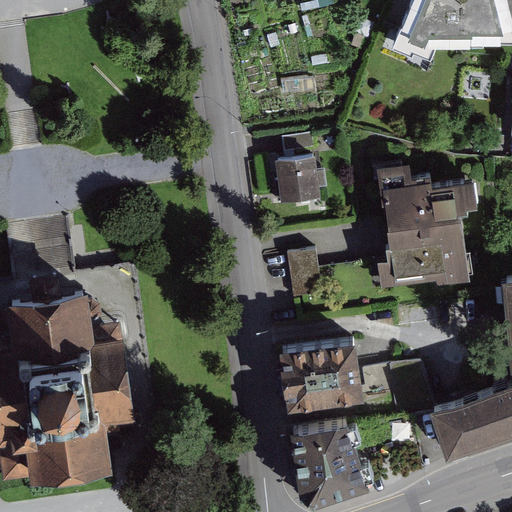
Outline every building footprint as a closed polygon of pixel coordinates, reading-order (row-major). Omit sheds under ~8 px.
[(462,42),(511,39),(511,23),(504,0),(389,0),(372,47),(392,54),(391,58),(413,67),(425,35),(462,34),(462,42)] [(280,134),(282,150),(312,146),(309,129),(280,134)] [(302,150),(263,156),(266,180),(260,181),(263,199),(309,192),(308,182),(312,182),(309,165),(304,166),(302,150)] [(368,249),(373,282),(448,270),(439,210),(449,209),(443,170),(410,175),(409,167),(391,170),(390,163),(362,167),(374,248),(368,249)] [(314,247),(272,254),(280,302),(373,286),(373,282),(368,256),(317,265),(314,247)] [(123,347),(119,316),(97,319),(95,305),(30,314),(32,333),(9,336),(15,378),(0,380),(0,428),(2,440),(20,437),(27,490),(110,461),(114,424),(141,416),(129,346),(123,347)] [(367,388),(356,334),(280,349),(291,404),(367,388)] [(443,391),(427,351),(372,360),(374,384),(396,384),(401,404),(443,391)] [(511,418),(511,380),(432,401),(441,437),(511,418)] [(344,420),(293,431),(304,489),(317,499),(366,489),(362,468),(354,470),(351,455),(368,452),(365,436),(348,440),(344,420)]
